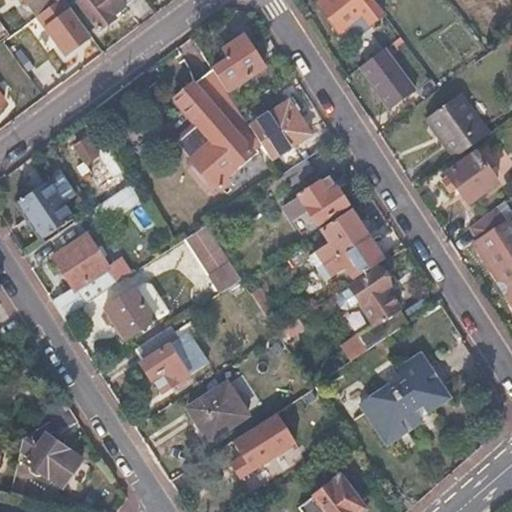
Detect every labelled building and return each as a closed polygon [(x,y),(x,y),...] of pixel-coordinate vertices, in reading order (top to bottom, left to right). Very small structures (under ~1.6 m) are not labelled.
[(33,0),(25,7),(35,21),(38,19),(63,0),(33,0)] [(63,0),(38,19),(67,55),(92,38),(63,0)] [(85,0),(81,3),(102,31),(117,20),(115,16),(136,0),(85,0)] [(324,0),(318,5),(340,34),(344,31),(363,15),(371,25),(372,23),(380,16),(384,15),(372,0),(324,0)] [(371,25),(363,15),(344,31),(353,42),(372,26),(371,25)] [(224,51),(230,59),(213,71),(228,93),(265,68),(254,51),(250,54),(240,41),(224,51)] [(413,90),(383,47),(353,68),(382,111),(413,90)] [(178,105),(199,128),(213,143),(191,162),(192,164),(190,166),(188,172),(195,179),(200,179),(203,176),(220,194),(239,177),(236,173),(239,170),(237,169),(263,146),(251,127),(239,110),(228,93),(213,71),(178,105)] [(461,93),(425,119),(455,159),(490,133),(461,93)] [(311,136),(289,102),(251,127),(263,146),(273,161),(311,136)] [(86,174),(91,171),(111,200),(132,186),(115,161),(113,162),(108,166),(100,153),(91,140),(78,149),(88,163),(82,167),(86,174)] [(105,150),(100,153),(108,166),(113,162),(105,150)] [(475,154),(447,174),(469,206),(498,185),(475,154)] [(316,171),(309,161),(287,175),(294,186),(316,171)] [(50,182),(17,204),(41,242),(75,220),(60,197),(71,190),(62,176),(51,183),(50,182)] [(347,206),(329,178),(285,207),(293,219),(309,209),(318,225),(347,206)] [(132,186),(111,200),(95,211),(90,214),(101,230),(144,202),(133,185),(132,186)] [(478,241),(474,243),(498,281),(503,282),(507,288),(506,293),(511,302),(511,231),(497,208),(469,229),(478,241)] [(351,211),(322,230),(331,244),(311,258),(318,269),(367,236),(351,211)] [(207,227),(186,241),(209,276),(230,262),(207,227)] [(384,261),(367,236),(318,269),(326,282),(346,269),(354,280),(384,261)] [(89,237),(56,259),(75,288),(55,302),(66,320),(120,285),(110,269),(105,261),(110,258),(103,248),(98,251),(89,237)] [(119,263),(110,269),(120,285),(130,278),(119,263)] [(379,269),(350,289),(375,327),(342,349),(351,363),(408,324),(400,312),(401,311),(386,289),(390,286),(379,269)] [(105,310),(107,313),(106,319),(109,325),(116,326),(126,341),(136,334),(141,341),(160,329),(156,323),(168,315),(148,283),(136,291),(131,284),(103,302),(107,309),(105,310)] [(262,290),(252,296),(260,308),(269,302),(262,290)] [(269,302),(260,308),(268,321),(278,315),(269,302)] [(311,327),(304,316),(277,335),(289,353),(299,347),(293,339),(311,327)] [(171,328),(137,351),(144,362),(143,363),(152,378),(154,377),(164,392),(206,364),(187,334),(178,340),(171,328)] [(396,368),(407,385),(393,394),(387,386),(359,405),(388,448),(422,425),(415,414),(424,408),(427,414),(451,398),(420,352),(396,368)] [(242,361),(230,369),(243,389),(255,381),(242,361)] [(227,382),(187,408),(209,441),(249,415),(227,382)] [(71,410),(61,395),(33,413),(42,427),(49,423),(71,410)] [(79,423),(71,410),(49,423),(58,437),(79,423)] [(229,442),(239,458),(228,465),(238,480),(295,445),(275,413),(229,442)] [(18,454),(28,459),(26,465),(30,468),(31,473),(37,477),(41,478),(43,475),(55,483),(64,483),(80,458),(45,434),(42,439),(33,433),(22,439),(18,454)] [(362,511),(367,509),(342,476),(299,509),(301,511),(362,511)]
